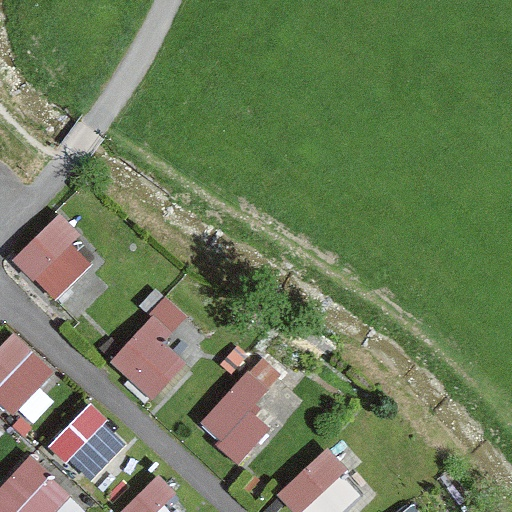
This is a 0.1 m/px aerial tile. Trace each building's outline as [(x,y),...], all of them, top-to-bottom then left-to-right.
[(23,232),(60,282),(109,245),(71,195),(23,232)] [(175,326),(201,299),(175,276),(116,341),(164,384),(198,347),(175,326)] [(205,407),(248,444),(306,377),(264,340),(205,407)] [(105,471),(139,430),(90,390),(56,431),(105,471)] [(323,511),(333,511),(375,473),(333,429),(286,473),(323,511)] [(0,478),(0,484),(30,511),(79,511),(99,491),(39,436),(0,478)] [(161,456),(134,493),(158,511),(168,511),(193,480),(161,456)] [(443,511),(414,483),(385,511),(443,511)]
